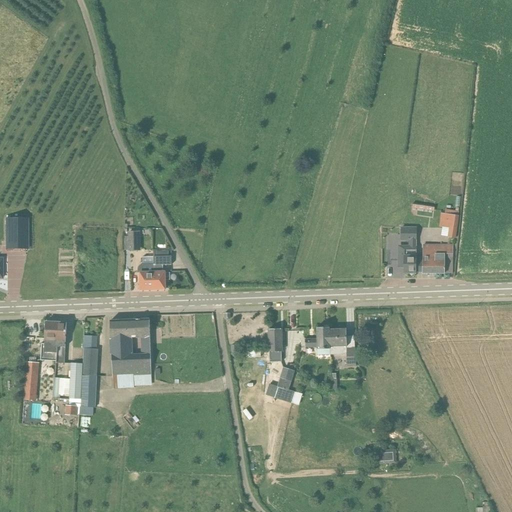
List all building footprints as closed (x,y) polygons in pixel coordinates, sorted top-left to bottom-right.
[(456,238),(459,216),(441,213),(440,227),(449,228),(448,237),(456,238)] [(6,250),(27,250),(27,218),(6,218),(6,250)] [(417,270),(417,228),(416,228),(401,228),(401,243),(409,243),(409,247),(398,247),(398,270),(417,270)] [(129,250),(139,250),(138,232),(129,232),(129,250)] [(453,274),(453,244),(421,245),(421,256),(422,273),(453,274)] [(163,272),(163,265),(171,265),(171,256),(154,257),(154,272),(154,290),(165,290),(165,272),(163,272)] [(148,272),(148,265),(140,265),(141,290),(154,290),(154,272),(148,272)] [(151,366),(157,366),(156,360),(151,360),(150,319),(111,321),(111,339),(110,340),(111,355),(112,355),(113,377),(118,377),(119,385),(134,385),(134,387),(152,385),(151,366)] [(58,342),(58,323),(46,322),(45,344),(42,344),(41,361),(56,362),(58,350),(53,349),(53,342),(58,342)] [(65,363),(67,323),(58,323),(58,342),(53,342),(53,349),(58,350),(56,362),(56,363),(65,363)] [(331,347),(330,325),(318,326),(317,338),(305,338),(305,348),(306,349),(306,353),(318,353),(318,355),(331,354),(331,347)] [(348,335),(347,327),(331,327),(331,347),(339,346),(339,353),(347,353),(348,366),(357,366),(355,335),(348,335)] [(282,351),(281,330),(281,329),(269,330),(269,331),(270,331),(270,362),(282,362),(281,351),(282,351)] [(97,337),(84,336),(83,350),(96,349),(97,337)] [(35,401),(39,363),(27,362),(25,400),(35,401)] [(81,399),(83,364),(71,364),(69,399),(81,399)] [(293,404),(296,392),(296,390),(290,389),(295,371),(284,368),(278,387),(275,399),(293,404)] [(60,399),(61,378),(54,378),(53,398),(60,399)] [(76,416),(77,407),(67,406),(66,415),(76,416)] [(377,452),(378,454),(378,459),(381,459),(381,465),(387,464),(387,459),(385,459),(385,454),(385,452),(377,452)]
